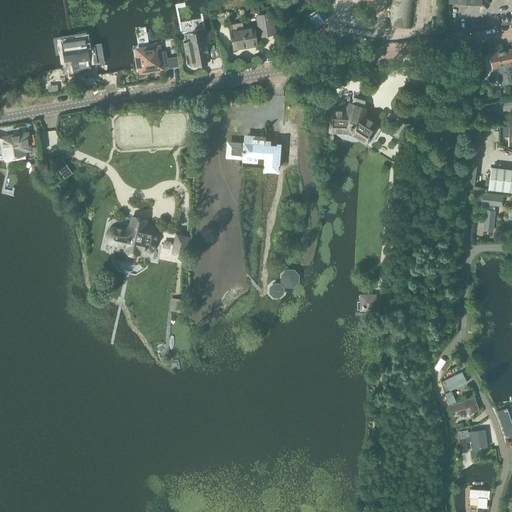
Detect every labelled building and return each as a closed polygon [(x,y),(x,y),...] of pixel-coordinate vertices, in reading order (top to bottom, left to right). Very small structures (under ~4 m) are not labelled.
[(392,0),(390,25),(411,27),(414,0),(392,0)] [(274,34),(271,14),(258,16),(260,28),(244,30),(244,28),(243,28),(242,22),(230,24),(234,48),(257,45),(255,35),(261,34),(261,36),(274,34)] [(208,51),(215,49),(214,44),(206,46),(203,32),(197,34),(198,38),(196,39),(196,40),(188,41),(188,42),(183,43),(185,55),(190,54),(191,64),(200,63),(199,60),(209,59),(208,51)] [(62,42),(56,43),(58,52),(64,51),(65,60),(72,59),(74,73),(91,71),(90,63),(98,62),(97,59),(95,47),(87,48),(85,35),(85,33),(74,35),(74,40),(62,42)] [(142,49),(137,50),(140,71),(161,68),(166,71),(169,68),(166,51),(159,52),(159,46),(154,47),(153,46),(142,47),(142,49)] [(511,48),(490,53),(493,68),(500,66),(503,84),(511,82),(511,48)] [(483,101),(501,99),(500,89),(482,92),(483,101)] [(511,101),(491,104),(491,110),(511,108),(511,101)] [(360,115),(364,110),(350,106),(350,112),(332,111),(331,130),(350,130),(366,140),(376,125),(360,115)] [(402,140),(412,124),(403,118),(393,134),(402,140)] [(511,124),(502,124),(502,135),(508,135),(508,144),(511,144),(511,145),(511,124)] [(36,144),(34,132),(13,135),(13,136),(12,137),(0,132),(0,137),(2,139),(4,148),(3,148),(4,159),(24,155),(23,146),(30,145),(36,144)] [(269,146),(269,144),(269,143),(268,142),(267,142),(267,138),(240,136),(239,144),(235,144),(234,160),(265,163),(264,170),(278,171),(279,147),(269,146)] [(511,189),(511,165),(492,163),(489,186),(511,189)] [(503,194),(481,191),(481,192),(475,191),(474,200),(480,201),(480,202),(487,203),(486,207),(485,207),(482,229),(493,230),(496,208),(493,208),(493,203),(502,204),(503,194)] [(157,231),(156,230),(155,230),(147,228),(148,223),(143,220),(139,218),(135,218),(134,219),(130,220),(128,227),(128,228),(127,229),(127,230),(126,230),(125,231),(124,231),(123,231),(116,230),(115,229),(113,230),(112,230),(111,230),(110,230),(109,231),(107,232),(106,233),(106,234),(105,235),(105,236),(104,237),(104,239),(104,240),(104,241),(104,242),(105,244),(105,245),(106,246),(107,247),(108,248),(109,248),(110,249),(111,249),(112,250),(123,252),(122,255),(126,256),(128,257),(129,258),(131,258),(132,258),(134,258),(135,258),(140,259),(140,256),(149,258),(150,258),(151,258),(152,257),(153,256),(154,255),(155,253),(155,251),(156,249),(157,247),(157,245),(158,244),(158,242),(158,240),(158,239),(158,236),(158,235),(157,233),(157,232),(157,231)] [(295,288),(300,283),(301,275),(295,269),(288,269),(282,274),(282,282),(287,288),(295,288)] [(280,298),(285,294),(285,288),(281,283),(275,283),(271,287),(270,293),(274,297),(280,298)] [(361,311),(378,311),(378,293),(361,293),(361,311)] [(180,311),(181,298),(172,297),(171,310),(180,311)] [(451,390),(468,382),(463,371),(445,380),(451,390)] [(449,404),(451,404),(456,401),(452,391),(447,393),(445,393),(449,404)] [(480,409),(476,396),(453,404),(455,412),(471,406),(473,412),(480,409)] [(511,421),(507,408),(497,411),(507,437),(511,435),(511,421)] [(473,449),(489,447),(486,429),(471,431),(472,437),(473,449)] [(463,438),(472,437),(471,431),(468,431),(467,430),(460,431),(458,431),(459,438),(463,438)] [(470,489),(469,497),(478,498),(477,507),(487,508),(487,499),(489,499),(490,490),(470,489)]
